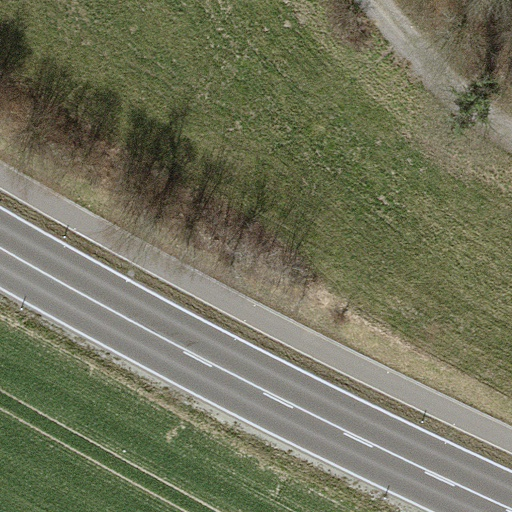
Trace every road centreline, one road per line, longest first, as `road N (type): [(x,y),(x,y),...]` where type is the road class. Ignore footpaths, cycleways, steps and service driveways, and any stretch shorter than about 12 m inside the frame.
road 1 (secondary): [(0,243),(170,342),(511,509)]
road 2 (track): [(511,137),(423,73),(371,0)]
